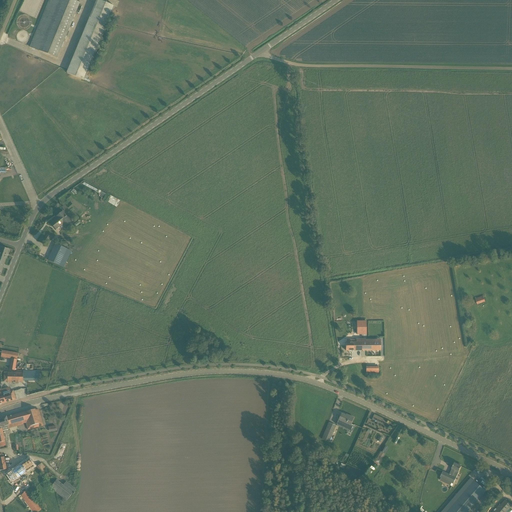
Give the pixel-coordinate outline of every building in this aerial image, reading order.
[(57,58),(80,3),(72,0),(49,0),(30,47),(57,58)] [(98,0),(97,0),(67,72),(67,73),(84,80),(114,6),(98,0)] [(111,196),(108,202),(116,207),(120,201),(111,196)] [(71,222),(62,212),(57,216),(58,218),(56,219),(51,223),(56,230),(63,224),(65,226),(71,222)] [(56,244),(48,260),(59,265),(67,249),(56,244)] [(0,271),(1,272),(9,250),(1,247),(0,249),(0,271)] [(485,302),(483,296),(475,299),(477,304),(485,302)] [(356,322),(356,335),(365,335),(365,322),(356,322)] [(346,351),(362,351),(362,342),(357,342),(357,340),(356,340),(350,340),(350,342),(346,342),(346,351)] [(362,342),(362,351),(381,351),(381,342),(376,342),(376,340),(365,340),(365,342),(362,342)] [(18,353),(2,350),(1,357),(17,360),(18,353)] [(27,371),(27,381),(39,381),(39,371),(27,371)] [(23,373),(8,372),(8,382),(12,383),(12,380),(15,381),(15,383),(19,383),(19,382),(23,382),(23,373)] [(1,389),(5,403),(13,401),(13,400),(16,399),(13,391),(10,392),(9,387),(1,389)] [(0,429),(2,429),(2,431),(7,429),(8,428),(26,423),(28,430),(43,425),(39,410),(36,411),(35,409),(5,417),(4,417),(3,418),(0,418),(0,429)] [(350,426),(354,418),(348,415),(348,416),(342,414),(339,421),(346,424),(344,427),(348,429),(350,426)] [(329,442),(336,426),(329,423),(322,439),(329,442)] [(385,446),(380,455),(383,456),(388,447),(385,446)] [(30,474),(28,475),(21,465),(7,474),(4,470),(6,469),(4,457),(1,458),(1,454),(0,454),(0,476),(9,490),(23,481),(22,480),(30,475),(30,474)] [(28,475),(30,474),(36,469),(29,459),(21,465),(28,475)] [(50,466),(56,471),(61,466),(55,461),(50,466)] [(448,481),(452,483),(453,483),(462,466),(461,466),(462,465),(458,464),(458,465),(455,463),(452,469),(449,475),(443,472),(441,477),(441,478),(440,481),(447,484),(448,481)] [(49,481),(54,477),(49,473),(45,477),(49,481)] [(471,478),(441,511),(468,511),(486,491),(471,478)] [(66,481),(63,485),(56,480),(50,488),(66,501),(76,489),(66,481)] [(33,487),(28,491),(31,496),(36,492),(33,487)] [(31,496),(28,491),(27,490),(18,497),(29,511),(38,511),(41,510),(31,496)] [(505,500),(502,504),(495,511),(505,511),(511,505),(505,500)]
